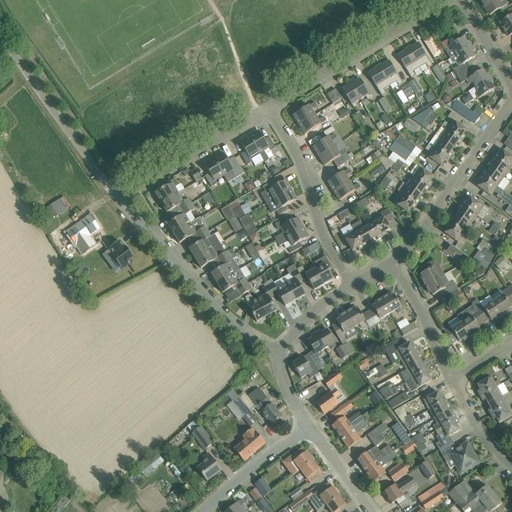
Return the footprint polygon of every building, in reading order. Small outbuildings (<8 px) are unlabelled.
[(480,0),(489,15),(510,3),(508,0),(480,0)] [(511,15),(500,23),(508,36),(511,33),(511,15)] [(464,38),(462,39),(451,45),(449,42),(442,46),(450,59),(455,56),(472,46),(469,41),(467,42),(464,38)] [(429,43),(428,40),(424,43),(431,54),(438,50),(432,41),(429,43)] [(419,43),(408,49),(420,68),(426,65),(428,69),(432,66),(419,43)] [(454,72),(452,74),(455,79),(457,77),(471,69),(467,62),(475,57),(472,52),(475,51),(472,46),(455,56),(458,61),(456,63),(458,67),(453,70),(454,72)] [(398,56),(400,60),(411,79),(416,76),(414,72),(420,68),(408,49),(398,56)] [(389,61),(379,67),(390,86),(396,83),(398,87),(403,84),(389,61)] [(440,82),(446,78),(437,65),(432,69),(440,82)] [(390,86),(379,67),(368,74),(382,97),(386,94),(384,90),(390,86)] [(475,75),(471,69),(457,77),(461,83),(466,80),(469,85),(472,83),(475,88),(491,78),(488,73),(486,75),(483,70),(475,75)] [(449,82),(455,79),(452,74),(446,77),(449,82)] [(494,83),(491,78),(475,88),(469,92),(470,94),(461,99),(465,105),(477,98),(478,99),(495,89),(492,84),(494,83)] [(367,100),(371,98),(360,79),(355,82),(353,79),(349,82),(360,100),(365,97),(367,100)] [(422,91),(415,80),(409,84),(416,95),(422,91)] [(342,90),(354,109),(357,106),(355,103),(360,100),(349,82),(345,84),(347,87),(342,90)] [(406,96),(413,92),(409,84),(401,89),(405,96),(406,96)] [(327,94),(333,104),(342,99),(336,89),(327,94)] [(431,92),(425,96),(429,103),(436,99),(431,92)] [(392,110),(385,99),(379,102),(386,114),(392,110)] [(455,100),(447,105),(475,124),(480,117),(481,115),(474,110),(473,113),(455,100)] [(293,116),(299,125),(315,115),(311,109),(317,106),(315,103),(309,106),(293,116)] [(428,109),(422,113),(434,121),(437,117),(431,113),(431,112),(428,109)] [(367,124),(359,113),(352,117),(359,129),(367,124)] [(422,113),(418,115),(412,119),(422,126),(425,121),(431,126),(434,121),(422,113)] [(315,115),(299,125),(305,135),(321,125),(321,124),(326,121),(324,117),(318,120),(315,115)] [(337,122),(333,115),(327,118),(331,125),(337,122)] [(390,121),(386,115),(381,118),(385,124),(390,121)] [(409,131),(414,124),(408,119),(403,127),(409,131)] [(445,123),(442,127),(462,141),(466,137),(463,135),(466,130),(453,121),(450,126),(445,123)] [(320,142),(336,132),(333,127),(317,137),(320,142)] [(442,127),(436,136),(454,148),(457,144),(459,146),(462,141),(442,127)] [(259,153),(265,163),(269,160),(266,154),(276,148),(269,137),(264,140),(259,131),(249,137),(259,153)] [(395,142),(411,154),(416,148),(399,136),(397,138),(388,132),(385,136),(393,141),(395,142)] [(329,138),(313,147),(319,157),(335,147),(331,141),(337,138),(335,135),(329,138)] [(454,148),(436,136),(430,144),(450,159),(453,154),(451,153),(454,148)] [(246,152),(241,154),(247,165),(253,162),(251,159),(259,154),(265,163),(259,153),(249,137),(240,142),(246,152)] [(375,139),(372,144),(378,149),(382,144),(375,139)] [(407,160),(411,154),(395,142),(393,141),(390,144),(392,146),(389,150),(393,153),(406,162),(407,160)] [(426,150),(431,153),(428,157),(441,166),(444,162),(447,163),(450,159),(430,144),(426,150)] [(325,166),(333,161),(338,167),(347,161),(350,159),(346,152),(343,149),(338,152),(335,147),(319,157),(325,166)] [(494,158),(510,169),(511,166),(511,157),(503,151),(500,156),(497,154),(494,158)] [(229,162),(223,153),(213,159),(224,175),(228,182),(242,174),(233,159),(229,162)] [(378,159),(377,158),(374,154),(369,158),(373,163),(378,159)] [(387,171),(389,167),(393,162),(389,159),(383,155),(378,159),(387,171)] [(490,169),(503,178),(510,169),(494,158),(491,163),(493,165),(490,169)] [(204,164),(207,168),(210,173),(205,176),(211,187),(217,183),(215,180),(224,175),(213,159),(204,164)] [(401,168),(404,164),(398,159),(395,164),(401,168)] [(375,167),(380,172),(384,169),(379,164),(375,167)] [(395,164),(392,169),(398,173),(401,168),(395,164)] [(420,168),(416,165),(410,174),(414,177),(429,188),(433,183),(430,182),(433,177),(432,176),(420,168)] [(191,173),(197,183),(202,180),(196,169),(190,173),(191,173)] [(334,192),(350,182),(346,176),(352,173),(350,169),(344,172),(328,182),(334,192)] [(482,176),(497,187),(503,191),(509,183),(503,178),(490,169),(487,173),(485,172),(482,176)] [(272,178),(268,172),(263,175),(266,181),(272,178)] [(386,177),(392,181),(393,179),(395,177),(389,173),(387,176),(386,177)] [(478,187),(491,196),(494,192),(497,195),(495,198),(511,208),(511,197),(503,191),(497,187),(482,176),(479,181),(481,182),(478,187)] [(386,177),(383,182),(388,186),(392,181),(386,177)] [(408,186),(421,195),(424,191),(426,192),(429,188),(414,177),(408,186)] [(167,184),(168,186),(156,194),(162,204),(168,199),(179,193),(175,188),(179,185),(175,179),(167,184)] [(245,184),(249,191),(257,187),(253,180),(245,184)] [(266,204),(291,190),(286,180),(276,186),(274,181),(263,186),(266,192),(261,195),(266,204)] [(359,184),(358,184),(353,187),(350,182),(334,192),(339,201),(355,191),(361,187),(359,184)] [(388,186),(383,182),(380,187),(385,190),(388,186)] [(401,195),(413,203),(417,206),(420,201),(418,199),(421,195),(408,186),(401,195)] [(297,200),(291,190),(266,204),(272,214),(277,211),(279,215),(290,210),(287,205),(297,200)] [(59,192),(46,203),(57,217),(70,206),(59,192)] [(168,199),(162,204),(167,213),(179,206),(182,211),(192,205),(189,199),(184,202),(179,193),(168,199)] [(215,201),(210,193),(202,197),(207,205),(215,201)] [(401,195),(395,204),(408,213),(411,208),(414,210),(417,206),(413,203),(401,195)] [(368,200),(373,214),(383,210),(378,197),(368,200)] [(461,205),(482,220),(485,215),(480,212),(483,207),(470,198),(467,202),(465,200),(461,205)] [(365,208),(370,205),(366,199),(361,202),(365,208)] [(365,208),(361,202),(356,204),(360,210),(365,208)] [(190,212),(191,213),(195,210),(192,205),(182,211),(184,214),(168,225),(174,234),(191,223),(186,215),(190,212)] [(239,205),(232,210),(236,216),(238,219),(245,215),(241,207),(239,205)] [(471,225),(471,224),(474,219),(476,217),(482,220),(461,205),(458,209),(461,211),(458,216),(471,225)] [(228,220),(234,217),(235,216),(232,210),(229,206),(221,211),(227,221),(228,220)] [(248,236),(258,231),(252,221),(249,214),(239,220),(242,226),(248,236)] [(390,229),(387,223),(382,215),(373,221),(382,237),(387,234),(386,232),(390,229)] [(76,246),(77,246),(83,255),(96,245),(90,236),(101,228),(91,216),(67,233),(76,246)] [(449,223),(464,234),(471,225),(458,216),(455,220),(452,218),(449,223)] [(275,238),(277,242),(283,238),(303,228),(298,218),(289,223),(286,218),(276,224),(279,229),(281,227),(284,233),(275,238)] [(205,227),(201,229),(196,220),(191,223),(174,234),(179,244),(196,233),(199,238),(208,232),(205,227)] [(363,226),(371,240),(376,237),(378,240),(382,237),(373,221),(363,226)] [(471,239),(464,234),(449,223),(446,227),(448,229),(445,233),(465,247),(471,239)] [(495,223),(492,228),(498,232),(498,231),(502,233),(504,229),(495,223)] [(363,226),(354,231),(364,248),(368,245),(367,243),(371,240),(363,226)] [(288,247),(291,253),(302,247),(299,242),(309,237),(303,228),(283,238),(277,242),(280,247),(289,242),(291,246),(288,247)] [(498,232),(492,228),(489,232),(495,236),(498,232)] [(364,248),(354,231),(344,237),(353,251),(357,248),(359,251),(364,248)] [(190,249),(195,259),(220,244),(214,234),(211,236),(208,232),(199,238),(201,242),(190,249)] [(125,248),(120,241),(110,249),(105,253),(110,260),(113,257),(122,270),(129,264),(128,263),(130,262),(129,261),(133,257),(126,247),(125,248)] [(482,241),(479,245),(488,251),(491,246),(482,241)] [(221,263),(231,257),(230,256),(235,254),(232,249),(225,253),(220,244),(195,259),(201,268),(218,258),(221,263)] [(257,253),(262,250),(259,244),(254,247),(257,253)] [(468,258),(457,249),(449,244),(444,252),(454,260),(456,257),(464,263),(468,258)] [(488,251),(479,245),(477,250),(482,253),(479,258),(490,264),(495,255),(488,251)] [(308,248),(302,251),(305,256),(311,253),(308,248)] [(257,253),(251,256),(254,261),(260,257),(257,253)] [(505,265),(504,264),(508,260),(504,255),(494,265),(500,271),(505,265)] [(231,276),(240,270),(234,261),(234,262),(231,257),(221,263),(223,267),(211,274),(217,284),(231,276)] [(331,268),(325,257),(312,264),(315,269),(314,270),(323,285),(333,279),(328,270),(331,268)] [(421,279),(425,286),(444,275),(435,260),(421,268),(424,273),(421,275),(423,278),(421,279)] [(305,295),(298,283),(303,280),(300,275),(297,270),(296,270),(294,266),(289,269),(294,279),(285,284),(291,294),(295,301),(305,295)] [(303,266),(297,270),(300,275),(305,271),(303,266)] [(245,279),(240,270),(231,276),(217,284),(223,293),(235,286),(238,291),(246,285),(248,284),(245,279)] [(314,290),(323,285),(314,270),(305,275),(314,290)] [(444,297),(452,293),(458,289),(453,282),(455,281),(450,272),(444,275),(425,286),(429,293),(431,292),(433,296),(435,295),(438,301),(440,300),(444,297)] [(274,283),(268,286),(274,297),(278,294),(285,306),(295,301),(291,294),(285,284),(277,288),(274,283)] [(246,285),(238,291),(241,296),(251,290),(248,284),(246,285)] [(266,294),(257,299),(263,312),(266,317),(276,311),(269,299),(274,297),(268,286),(263,289),(266,294)] [(511,304),(511,295),(508,289),(502,293),(504,295),(494,302),(498,310),(502,316),(509,311),(508,309),(511,307),(510,305),(511,304)] [(390,313),(397,309),(399,312),(408,307),(402,297),(397,300),(394,295),(390,297),(389,295),(382,299),(387,308),(390,313)] [(444,297),(440,300),(443,306),(445,305),(448,303),(444,297)] [(263,312),(257,299),(247,305),(257,322),(266,317),(263,312)] [(368,312),(375,326),(382,322),(381,319),(390,313),(387,308),(382,299),(375,303),(376,305),(373,307),(374,309),(368,312)] [(502,316),(498,310),(494,302),(484,309),(482,306),(476,310),(476,311),(479,315),(484,323),(490,319),(491,321),(495,318),(496,320),(502,316)] [(462,324),(467,331),(471,337),(477,332),(476,331),(480,328),(479,327),(484,323),(479,315),(476,311),(476,310),(473,306),(457,316),(462,323),(462,324)] [(355,327),(359,324),(361,328),(365,329),(369,327),(370,329),(375,326),(368,312),(362,316),(358,309),(354,311),(353,309),(346,313),(354,326),(355,327)] [(354,327),(355,327),(354,326),(346,313),(339,317),(340,319),(337,321),(338,323),(332,326),(340,339),(342,345),(346,350),(351,347),(347,340),(348,340),(358,334),(354,327)] [(400,329),(410,324),(406,318),(397,323),(400,329)] [(400,330),(404,336),(417,329),(414,323),(400,330)] [(471,337),(467,331),(462,324),(452,330),(450,327),(444,331),(453,344),(458,340),(459,342),(463,340),(464,341),(471,337)] [(321,330),(316,333),(326,349),(331,346),(333,350),(337,347),(327,329),(322,332),(321,330)] [(402,338),(398,331),(392,334),(396,341),(402,338)] [(321,352),(326,349),(316,333),(311,336),(313,338),(308,341),(314,351),(309,354),(315,365),(320,362),(318,358),(323,355),(321,352)] [(410,343),(395,351),(401,361),(414,353),(418,351),(415,346),(413,348),(410,343)] [(346,350),(342,345),(335,349),(342,359),(349,354),(346,350)] [(418,351),(414,353),(401,361),(406,370),(421,362),(418,357),(421,356),(418,351)] [(292,363),(295,368),(301,378),(308,374),(310,379),(320,373),(315,365),(309,354),(308,354),(313,363),(308,366),(303,357),(292,363)] [(421,362),(406,370),(411,379),(429,370),(426,365),(423,366),(421,362)] [(378,373),(385,370),(381,363),(380,363),(379,363),(376,365),(375,366),(375,367),(375,368),(378,373)] [(378,373),(381,378),(388,374),(385,370),(378,373)] [(429,370),(411,379),(404,384),(409,393),(431,381),(429,376),(431,375),(429,370)] [(324,415),(328,412),(344,400),(336,390),(333,385),(338,382),(333,375),(324,381),(329,388),(332,393),(330,394),(330,393),(316,403),(324,415)] [(478,392),(480,397),(497,387),(501,385),(499,380),(494,383),(491,378),(477,385),(480,390),(478,392)] [(389,392),(395,388),(393,383),(387,387),(389,392)] [(267,421),(268,420),(272,425),(283,417),(260,389),(249,398),(244,392),(243,393),(241,390),(242,388),(239,385),(232,390),(238,397),(250,412),(256,407),(257,406),(262,412),(261,413),(267,421)] [(488,404),(490,403),(502,396),(497,387),(480,397),(483,401),(486,400),(488,404)] [(398,393),(395,388),(389,392),(383,396),(386,400),(398,393)] [(383,402),(375,392),(369,396),(377,407),(383,402)] [(418,416),(418,417),(446,401),(443,396),(441,397),(438,392),(424,400),(429,410),(418,416)] [(388,402),(392,409),(409,400),(405,393),(388,402)] [(488,410),(491,415),(508,406),(502,396),(490,403),(488,404),(491,409),(488,410)] [(244,417),(250,412),(238,397),(232,402),(244,417)] [(359,413),(347,422),(342,415),(353,408),(349,401),(331,414),(337,423),(332,426),(341,438),(354,428),(364,421),(359,413)] [(446,401),(418,417),(419,419),(420,419),(423,425),(430,422),(435,419),(449,411),(446,407),(449,405),(446,401)] [(499,424),(501,423),(511,416),(511,413),(508,406),(491,415),(494,420),(496,419),(499,424)] [(432,426),(435,431),(457,419),(454,414),(451,416),(449,411),(435,419),(437,424),(432,426)] [(407,423),(413,419),(410,414),(404,418),(407,423)] [(416,424),(413,419),(407,423),(404,425),(406,430),(416,424)] [(457,419),(435,431),(438,437),(443,434),(445,438),(459,431),(457,426),(459,424),(457,419)] [(195,420),(187,427),(205,449),(213,443),(201,428),(195,420)] [(354,428),(341,438),(349,449),(360,440),(356,434),(368,426),(364,421),(354,428)] [(404,445),(411,441),(400,422),(393,426),(404,445)] [(244,462),(251,456),(265,444),(253,428),(242,437),(245,440),(234,450),(244,462)] [(379,435),(381,434),(377,429),(367,436),(371,441),(379,435)] [(417,441),(424,438),(421,433),(415,437),(417,441)] [(385,440),(381,434),(379,435),(371,441),(375,447),(385,440)] [(421,447),(420,447),(427,443),(424,438),(417,441),(414,443),(417,448),(421,447)] [(357,460),(365,471),(376,464),(388,455),(394,452),(393,451),(398,448),(393,442),(380,452),(381,454),(374,459),(369,452),(357,460)] [(453,442),(439,450),(450,469),(456,466),(461,474),(479,463),(467,443),(457,449),(453,442)] [(293,476),(301,470),(313,461),(303,448),(283,463),(290,472),(293,476)] [(373,483),(377,480),(385,474),(381,468),(397,457),(394,452),(388,455),(376,464),(365,471),(373,483)] [(204,464),(198,469),(207,481),(221,471),(208,454),(201,459),(204,464)] [(142,470),(147,475),(161,462),(157,457),(142,470)] [(313,461),(301,470),(310,483),(322,474),(319,470),(313,461)] [(427,461),(422,465),(419,467),(429,480),(436,474),(427,461)] [(191,473),(185,465),(179,470),(186,478),(191,473)] [(393,481),(407,471),(403,465),(389,475),(393,481)] [(137,476),(134,473),(116,489),(121,495),(125,492),(128,495),(132,492),(144,481),(138,475),(137,476)] [(416,485),(411,476),(410,477),(411,478),(397,487),(396,485),(383,493),(391,505),(397,501),(398,502),(405,498),(402,494),(416,485)] [(264,497),(272,491),(263,479),(255,484),(264,497)] [(481,511),(476,504),(480,501),(476,495),(478,493),(475,490),(473,492),(465,481),(449,493),(464,511),(470,508),(473,511),(481,511)] [(329,483),(313,496),(314,497),(322,509),(326,506),(339,496),(329,483)] [(434,488),(437,493),(439,492),(445,488),(442,483),(434,488)] [(494,491),(492,492),(487,486),(478,493),(476,495),(480,501),(476,504),(481,511),(491,511),(502,504),(498,499),(499,497),(499,495),(497,492),(494,491)] [(261,496),(259,494),(255,488),(249,493),(253,498),(255,500),(256,502),(262,497),(261,496)] [(290,494),(294,500),(303,494),(299,488),(290,494)] [(447,490),(446,488),(445,488),(439,492),(443,499),(450,494),(447,490)] [(276,497),(273,492),(267,496),(271,501),(276,497)] [(433,505),(443,499),(439,492),(437,493),(428,498),(433,505)] [(339,496),(326,506),(331,511),(340,511),(339,510),(346,505),(339,496)] [(304,504),(300,497),(288,505),(291,510),(292,511),(304,504)] [(225,511),(244,511),(245,511),(241,506),(244,503),(241,499),(237,503),(225,511)]
